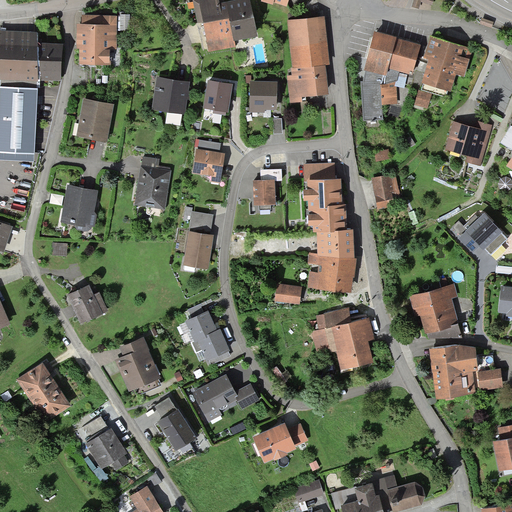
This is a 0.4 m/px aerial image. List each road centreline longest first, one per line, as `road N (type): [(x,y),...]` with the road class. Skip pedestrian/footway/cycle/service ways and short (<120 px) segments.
road 1 (residential): [(185,511),(28,266),(28,234),(68,66),(65,2)]
road 2 (residential): [(348,143),(263,150),(243,161),(223,259),(232,319),(283,401),(310,404),(409,378)]
road 3 (residential): [(396,353),(380,311),(348,143)]
road 4 (residential): [(356,0),(485,37),(511,71)]
road 5 (residential): [(348,143),(338,46),(356,0)]
road 6 (residential): [(466,511),(460,478),(409,378)]
